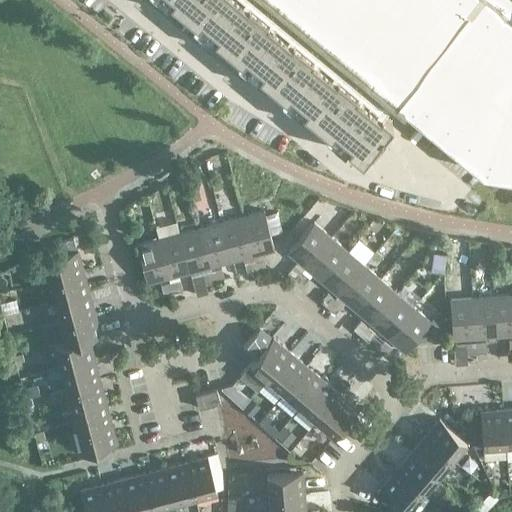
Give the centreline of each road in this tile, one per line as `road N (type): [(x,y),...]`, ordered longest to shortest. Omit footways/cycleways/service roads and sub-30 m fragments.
road 1 (residential): [(226,305),(145,324),(133,310),(102,192)]
road 2 (residential): [(395,403),(287,303),(226,305)]
road 3 (residential): [(172,440),(155,372),(199,364),(221,349),(226,305)]
road 4 (residential): [(511,373),(439,375),(395,403)]
road 5 (residential): [(395,403),(345,480),(336,511)]
